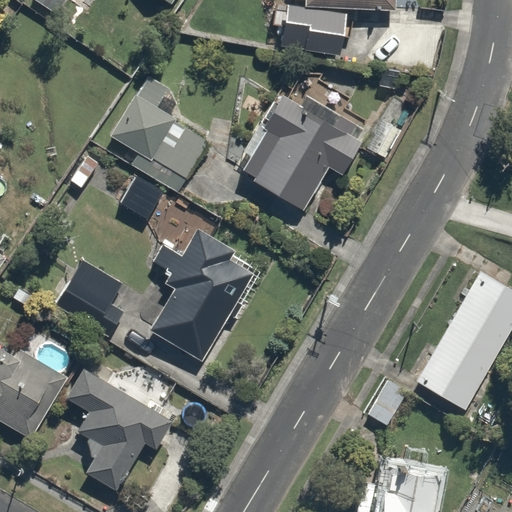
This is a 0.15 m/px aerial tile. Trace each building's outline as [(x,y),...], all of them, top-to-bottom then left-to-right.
[(306,0),(306,7),(395,11),(396,0),(306,0)] [(306,7),(289,4),(281,46),(341,56),(348,14),(306,7)] [(130,89),(101,131),(173,182),(203,139),(130,89)] [(336,172),(356,136),(274,90),(231,166),(297,203),(319,163),(336,172)] [(392,93),(359,144),(380,157),(413,107),(392,93)] [(138,219),(159,190),(132,170),(111,199),(138,219)] [(149,278),(163,287),(138,325),(190,359),(250,269),(200,236),(191,229),(178,249),(158,236),(145,256),(158,265),(149,278)] [(74,257),(50,296),(106,329),(129,290),(74,257)] [(511,293),(472,269),(407,375),(460,408),(511,323),(511,293)] [(6,355),(0,352),(0,421),(20,433),(55,374),(10,348),(6,355)] [(78,470),(116,492),(138,453),(133,450),(139,438),(145,442),(163,409),(76,360),(57,395),(73,404),(69,412),(71,430),(79,434),(85,457),(78,470)] [(360,412),(381,426),(391,410),(399,415),(414,393),(385,374),(360,412)] [(426,511),(431,467),(368,460),(362,511),(426,511)]
